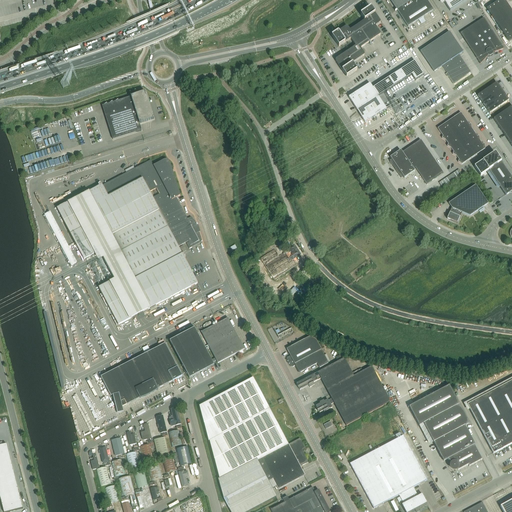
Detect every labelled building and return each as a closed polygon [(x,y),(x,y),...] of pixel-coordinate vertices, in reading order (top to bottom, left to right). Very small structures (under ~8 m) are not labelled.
[(397,10),(408,27),(433,10),(426,0),(411,0),(410,1),(410,0),(409,0),(390,0),(396,9),(397,10),(395,11),(397,10)] [(442,0),(450,11),(467,0),(442,0)] [(511,12),(503,0),(500,0),(487,9),(509,42),(511,39),(511,12)] [(336,34),(332,36),(333,38),(339,47),(349,40),(350,39),(351,39),(351,40),(355,45),(355,46),(355,47),(354,47),(336,59),(336,60),(335,60),(335,61),(336,61),(336,62),(344,73),(346,77),(348,76),(357,70),(352,64),(364,56),(364,55),(364,54),(361,50),(361,49),(361,48),(362,47),(365,45),(375,38),(378,36),(380,36),(380,35),(380,34),(380,33),(376,27),(376,26),(380,23),(380,22),(380,21),(374,13),(373,11),(371,8),(369,9),(360,15),(364,21),(351,29),(351,30),(350,30),(349,29),(348,27),(347,27),(346,27),(336,34)] [(490,56),(493,55),(493,53),(504,49),(484,18),(460,33),(463,38),(466,41),(465,41),(480,64),(488,56),(490,56)] [(434,72),(442,66),(447,74),(446,74),(448,77),(449,76),(454,84),(470,72),(459,55),(463,52),(449,32),(420,52),(434,72)] [(370,84),(349,98),(357,110),(378,97),(378,96),(412,75),(415,81),(424,75),(415,61),(373,88),(370,84)] [(491,95),(501,89),(496,83),(487,89),(491,95)] [(478,96),(482,102),(491,95),(487,89),(478,96)] [(501,89),(491,95),(495,101),(504,95),(501,89)] [(139,124),(153,120),(144,93),(102,106),(104,112),(111,134),(113,140),(136,132),(136,133),(142,131),(139,124)] [(495,101),(491,95),(482,102),(486,108),(495,101)] [(504,95),(495,101),(499,107),(509,101),(504,95)] [(386,109),(378,97),(357,110),(365,123),(386,109)] [(499,107),(495,101),(486,108),(490,114),(499,107)] [(511,106),(503,113),(507,119),(511,115),(511,106)] [(447,146),(451,149),(454,153),(453,154),(456,157),(459,160),(458,162),(462,165),(485,149),(484,144),(482,145),(480,141),(479,137),(477,137),(472,129),(471,125),(469,125),(461,113),(437,129),(443,137),(442,138),(446,141),(448,145),(447,146)] [(507,119),(503,113),(493,119),(498,125),(507,119)] [(498,125),(501,131),(511,124),(507,119),(498,125)] [(511,132),(511,126),(511,124),(501,131),(505,137),(511,132)] [(35,137),(47,134),(44,126),(32,130),(35,137)] [(443,173),(421,140),(402,153),(401,151),(390,158),(391,160),(389,161),(401,178),(403,177),(404,179),(415,171),(413,169),(415,168),(426,185),(443,173)] [(480,176),(489,171),(506,196),(511,191),(511,177),(501,162),(495,153),(474,167),(480,176)] [(153,166),(151,161),(103,186),(102,185),(87,193),(148,310),(197,284),(182,255),(183,254),(182,254),(178,247),(186,243),(189,249),(202,242),(198,227),(196,227),(195,226),(194,226),(194,224),(191,217),(187,219),(176,198),(180,196),(170,163),(169,162),(168,161),(167,161),(166,160),(165,160),(164,161),(153,166)] [(462,174),(459,170),(439,183),(442,187),(462,174)] [(447,219),(450,220),(457,223),(462,213),(470,216),(488,204),(476,185),(448,203),(452,208),(447,219)] [(87,193),(57,209),(84,260),(95,254),(99,252),(103,259),(118,251),(87,193)] [(72,266),(78,263),(52,211),(46,214),(72,266)] [(260,259),(273,280),(297,265),(294,261),(301,256),(294,245),(288,249),(289,250),(279,256),(274,249),(260,259)] [(114,280),(99,288),(118,325),(148,310),(118,251),(103,259),(114,280)] [(296,292),(293,289),(287,294),(292,300),(294,298),(292,296),(296,292)] [(218,363),(244,349),(228,318),(201,332),(215,358),(212,360),(213,363),(216,361),(218,363)] [(212,360),(194,328),(170,341),(189,379),(214,365),(213,363),(212,360)] [(319,368),(328,363),(316,340),(310,336),(286,349),(290,356),(287,358),(286,360),(290,367),(292,367),(296,366),(299,373),(317,363),(319,368)] [(165,344),(101,377),(111,396),(113,395),(117,414),(124,412),(122,407),(140,398),(140,399),(142,398),(144,398),(146,397),(148,396),(149,395),(151,394),(153,393),(155,392),(157,391),(158,389),(182,376),(165,344)] [(344,358),(296,384),(300,390),(309,386),(310,388),(314,385),(313,383),(321,379),(332,399),(328,401),(328,400),(324,402),(323,400),(319,403),(320,404),(316,406),(317,409),(316,409),(318,412),(319,413),(324,411),(324,412),(332,408),(330,405),(334,403),(346,426),(391,402),(371,367),(354,376),(344,358)] [(91,374),(66,385),(62,374),(59,375),(64,388),(65,387),(66,389),(93,378),(91,374)] [(228,392),(199,407),(208,442),(209,441),(219,479),(218,480),(224,499),(230,511),(247,511),(276,497),(272,489),(277,487),(278,490),(305,476),(300,467),(308,463),(302,451),(302,449),(305,448),(300,439),(288,445),(270,409),(253,378),(228,392)] [(511,381),(467,405),(493,454),(511,443),(511,381)] [(449,386),(409,407),(419,426),(423,424),(435,446),(443,462),(448,459),(451,463),(450,464),(450,465),(450,466),(449,467),(450,468),(450,469),(451,470),(452,471),(453,471),(454,471),(455,471),(456,471),(457,471),(458,470),(468,465),(469,467),(482,460),(481,458),(474,445),(475,445),(465,426),(469,424),(449,386)] [(156,418),(160,434),(167,433),(163,416),(156,418)] [(141,433),(143,442),(152,440),(148,425),(143,427),(145,432),(141,433)] [(168,433),(172,447),(182,445),(179,430),(168,433)] [(127,433),(130,446),(137,444),(134,434),(131,435),(130,433),(127,433)] [(419,507),(427,503),(422,494),(418,496),(413,487),(427,480),(403,436),(350,464),(373,509),(399,495),(403,504),(402,505),(405,511),(410,511),(415,510),(415,511),(416,511),(421,510),(419,507)] [(164,438),(153,440),(157,455),(168,453),(164,438)] [(111,441),(114,456),(123,454),(120,439),(111,441)] [(7,444),(0,446),(0,497),(3,511),(9,511),(23,509),(7,444)] [(150,445),(140,447),(143,462),(153,460),(150,445)] [(181,467),(192,464),(187,447),(176,450),(181,467)] [(348,458),(358,453),(355,447),(345,452),(348,458)] [(99,449),(102,464),(109,462),(105,448),(99,449)] [(129,470),(140,467),(136,453),(126,455),(129,470)] [(162,460),(166,474),(176,471),(172,456),(162,460)] [(111,463),(114,477),(125,474),(122,460),(111,463)] [(147,467),(152,482),(163,479),(158,464),(147,467)] [(100,487),(111,484),(107,468),(96,470),(100,487)] [(144,471),(133,474),(137,489),(147,486),(144,471)] [(178,473),(182,488),(188,486),(186,478),(189,477),(188,471),(185,472),(184,471),(178,473)] [(123,496),(135,493),(130,476),(118,480),(123,496)] [(109,503),(119,501),(115,486),(105,489),(109,503)] [(151,489),(154,501),(161,500),(158,487),(151,489)] [(319,490),(314,493),(311,488),(289,500),(270,510),(271,511),(330,511),(324,500),(323,500),(322,500),(321,497),(322,497),(319,490)] [(511,511),(511,500),(500,507),(502,511),(486,511),(482,503),(481,503),(464,511),(511,511)] [(131,511),(129,503),(122,505),(124,511),(131,511)]
